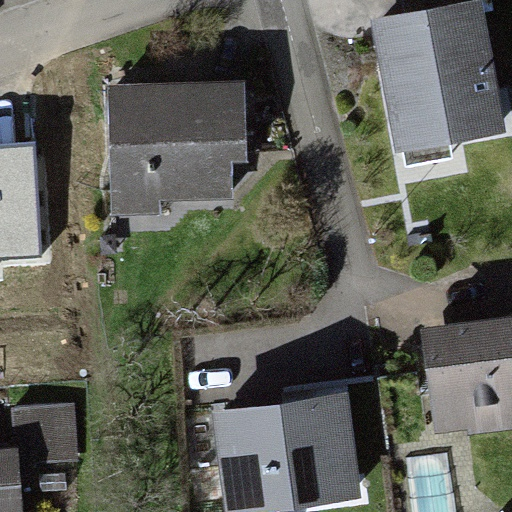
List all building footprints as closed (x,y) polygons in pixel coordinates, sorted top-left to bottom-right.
[(511,69),(504,10),(382,27),(399,149),(511,133),(511,69)] [(233,82),(97,83),(98,199),(234,197),(233,82)] [(29,146),(0,145),(0,262),(29,263),(29,146)] [(511,326),(424,333),(432,434),(511,427),(511,326)] [(338,385),(211,395),(219,500),(346,490),(338,385)] [(71,410),(16,412),(17,461),(73,459),(71,410)] [(12,511),(11,447),(0,447),(0,511),(12,511)]
